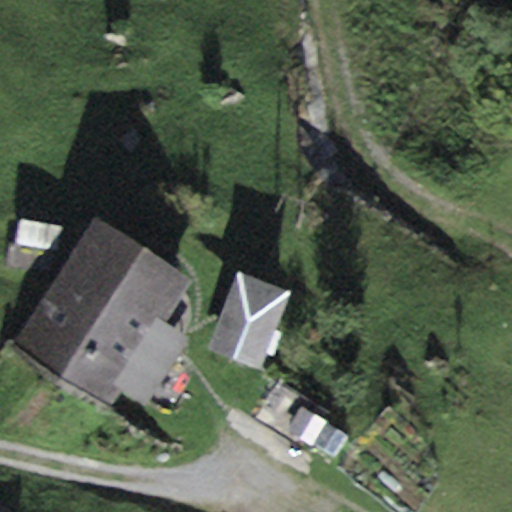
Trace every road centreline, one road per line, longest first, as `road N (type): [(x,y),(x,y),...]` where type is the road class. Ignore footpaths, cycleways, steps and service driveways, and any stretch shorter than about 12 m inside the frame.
road 1 (track): [(0,449),(164,481),(284,483),(363,511)]
road 2 (track): [(511,249),(382,166),(348,110),(323,0)]
